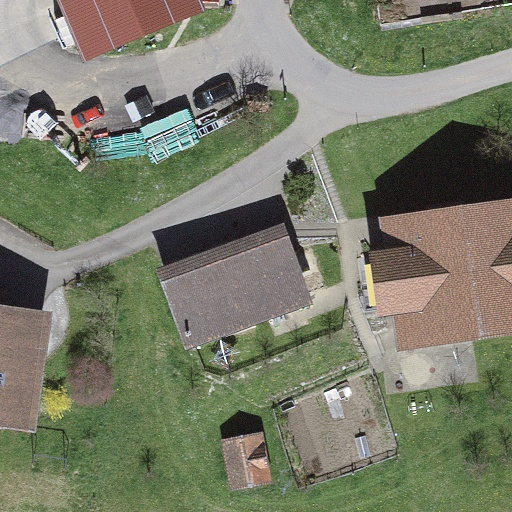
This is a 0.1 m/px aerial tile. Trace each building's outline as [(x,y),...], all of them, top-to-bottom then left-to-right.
[(39,0),(69,73),(185,26),(174,0),(39,0)] [(511,0),(502,0),(505,16),(511,15),(511,0)] [(511,329),(511,200),(353,221),(376,396),(479,383),(473,334),(511,329)] [(161,358),(296,305),(263,220),(127,273),(161,358)] [(0,426),(11,428),(27,308),(0,303),(0,426)] [(215,493),(258,487),(251,432),(208,438),(215,493)]
